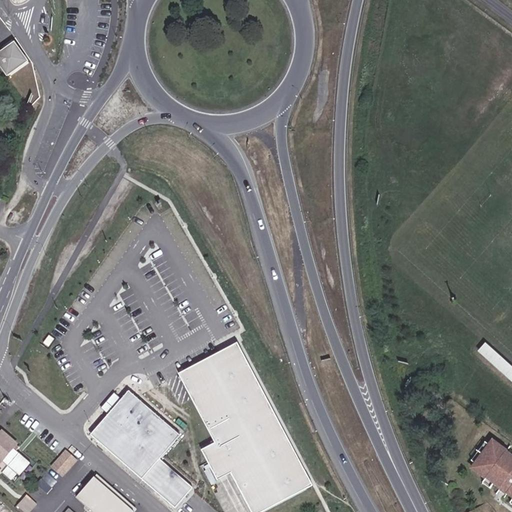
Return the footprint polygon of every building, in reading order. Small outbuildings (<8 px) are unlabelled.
[(0,63),(8,75),(27,61),(15,44),(5,52),(0,55),(0,63)] [(49,347),(54,339),(49,335),(43,343),(49,347)] [(511,368),(485,344),(479,351),(511,380),(511,368)] [(220,480),(232,474),(251,511),(263,511),(311,488),(238,346),(182,375),(217,445),(205,451),(220,480)] [(94,435),(142,478),(160,458),(180,437),(131,394),(94,435)] [(0,463),(2,462),(7,466),(2,472),(11,480),(17,474),(19,476),(30,463),(13,448),(18,443),(2,429),(0,431),(0,463)] [(501,491),(511,499),(511,452),(495,439),(472,469),(501,491)] [(65,451),(51,467),(63,477),(77,461),(65,451)] [(142,478),(175,507),(193,488),(160,458),(142,478)] [(83,507),(88,511),(133,511),(103,485),(83,507)] [(17,507),(23,511),(30,511),(37,504),(27,495),(17,507)]
